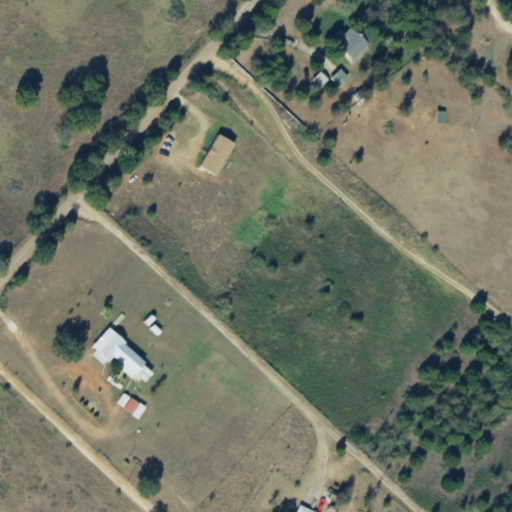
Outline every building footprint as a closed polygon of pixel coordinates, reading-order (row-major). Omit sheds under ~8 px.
[(354,62),(369,47),(349,27),(335,42),(354,62)] [(338,88),(348,78),(339,69),(329,79),(338,88)] [(311,79),(319,88),(328,80),(320,72),(311,79)] [(216,177),(234,144),(217,135),(199,168),(216,177)] [(144,383),(155,369),(105,331),(88,354),(104,366),(110,357),(122,366),(119,370),(131,378),(133,375),(144,383)] [(132,414),(139,404),(122,394),(116,404),(132,414)]
